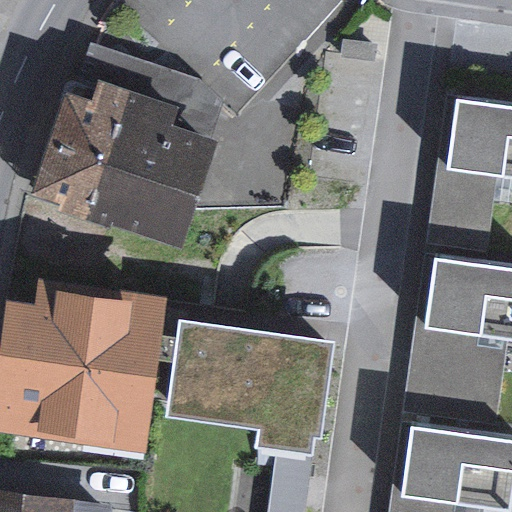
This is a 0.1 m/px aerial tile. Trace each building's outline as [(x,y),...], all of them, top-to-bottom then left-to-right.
[(219,96),(74,51),(31,189),(176,234),(219,96)] [(511,101),(459,95),(449,167),(511,175),(511,101)] [(511,260),(437,251),(428,323),(511,334),(511,260)] [(140,443),(159,307),(46,291),(42,317),(17,314),(2,424),(140,443)] [(304,511),(328,339),(186,320),(173,411),(251,422),(249,441),(275,445),(265,511),(304,511)] [(511,501),(511,433),(415,420),(405,492),(511,507),(511,501)] [(77,511),(0,501),(0,511),(77,511)]
